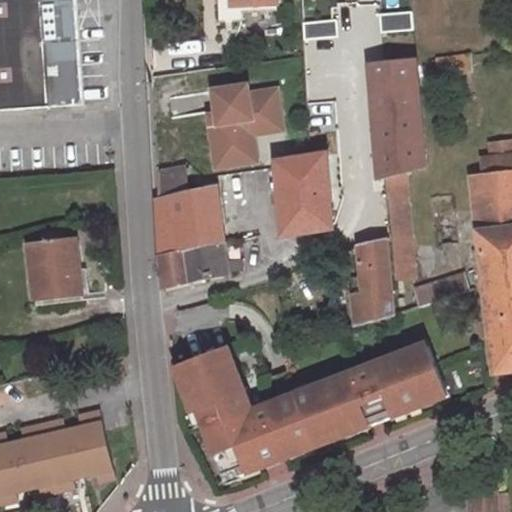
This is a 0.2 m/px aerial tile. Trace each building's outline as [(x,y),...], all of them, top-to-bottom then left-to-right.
[(0,0),(0,110),(84,106),(75,0),(0,0)] [(472,52),(437,57),(438,74),(474,70),(472,52)] [(419,59),(372,63),(381,177),(388,174),(408,169),(427,164),(419,59)] [(289,132),(283,81),(217,89),(220,112),(209,113),(217,170),(263,164),(260,136),(289,132)] [(473,174),(481,229),(511,225),(511,139),(487,142),(489,152),(480,153),(483,172),(473,174)] [(335,227),(328,153),(278,160),(284,235),(335,227)] [(223,243),(218,187),(189,192),(187,165),(159,170),(164,254),(223,243)] [(389,197),(410,193),(408,169),(388,174),(389,197)] [(395,278),(417,276),(410,193),(389,197),(391,219),(392,237),(395,278)] [(391,219),(369,224),(372,242),(392,237),(391,219)] [(511,225),(481,229),(482,244),(474,245),(475,264),(479,263),(479,271),(485,270),(487,285),(511,281),(511,225)] [(78,237),(30,243),(37,299),(85,293),(78,237)] [(360,245),(365,294),(355,296),(359,325),(398,315),(395,278),(392,237),(372,242),(360,245)] [(227,273),(223,243),(164,254),(166,285),(227,273)] [(323,267),(344,262),(342,248),(320,253),(323,267)] [(466,270),(415,286),(423,306),(471,290),(466,270)] [(511,281),(487,285),(496,372),(511,370),(511,281)] [(230,345),(177,366),(195,413),(201,411),(225,474),(238,469),(241,476),(451,394),(432,345),(418,350),(417,346),(271,403),(270,402),(255,408),(230,345)] [(0,504),(19,500),(17,491),(40,486),(42,494),(77,487),(75,477),(97,472),(99,481),(116,477),(102,411),(80,416),(83,426),(66,429),(65,419),(23,429),(24,440),(11,443),(8,433),(0,434),(0,504)] [(470,491),(470,511),(500,511),(500,490),(470,491)]
